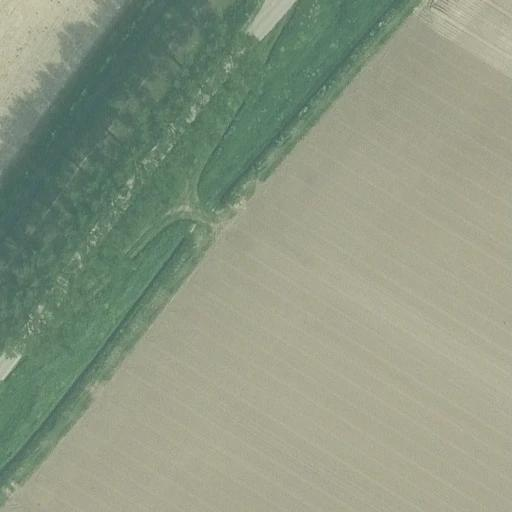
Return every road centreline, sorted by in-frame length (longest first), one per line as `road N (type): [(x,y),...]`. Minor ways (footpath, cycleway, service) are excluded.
road 1 (unclassified): [(0,372),(278,6)]
road 2 (track): [(16,355),(174,205),(214,229)]
road 3 (track): [(174,205),(231,114),(278,6)]
